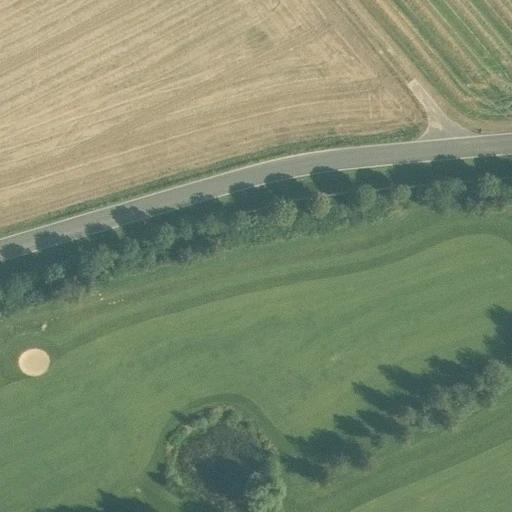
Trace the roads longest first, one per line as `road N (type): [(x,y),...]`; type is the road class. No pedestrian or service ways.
road 1 (unclassified): [(0,250),(251,177),(511,144)]
road 2 (track): [(458,149),(338,0)]
